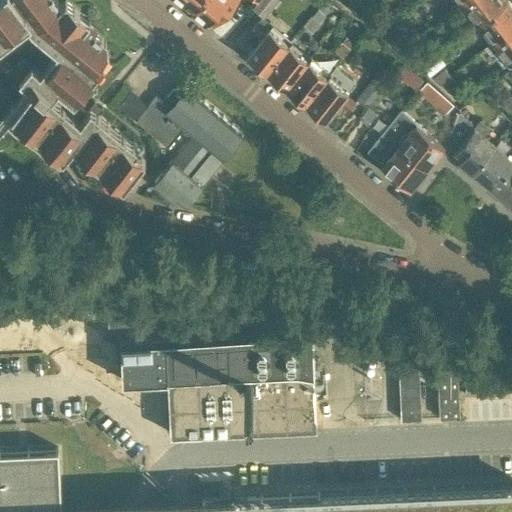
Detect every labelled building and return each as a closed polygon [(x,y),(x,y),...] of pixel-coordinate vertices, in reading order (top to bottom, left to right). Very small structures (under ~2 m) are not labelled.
[(0,0),(0,128),(8,119),(59,160),(60,159),(69,148),(94,168),(98,164),(123,185),(145,158),(138,152),(142,148),(99,112),(103,107),(94,101),(90,106),(90,105),(80,118),(52,95),(58,88),(74,101),(104,64),(100,61),(107,51),(107,41),(94,31),(98,27),(65,0),(61,4),(57,0),(0,0)] [(197,0),(191,8),(205,19),(207,17),(214,22),(232,0),(197,0)] [(251,7),(261,15),(263,17),(264,17),(277,0),(257,0),(257,1),(251,7)] [(462,0),(478,20),(502,0),(462,0)] [(511,23),(511,3),(509,0),(502,0),(478,20),(493,39),(511,23)] [(383,24),(384,25),(394,14),(385,6),(375,18),(369,26),(377,31),(383,24)] [(367,24),(372,17),(365,11),(360,18),(367,24)] [(246,53),(266,69),(289,42),(269,26),(271,23),(264,17),(263,17),(261,15),(249,29),(259,38),(246,53)] [(311,16),(304,24),(312,30),(318,23),(311,16)] [(511,23),(493,39),(484,46),(490,54),(492,53),(502,66),(511,57),(511,23)] [(391,42),(397,48),(408,40),(404,34),(391,42)] [(397,48),(405,55),(414,48),(408,40),(397,48)] [(308,58),(289,42),(266,69),(286,85),(308,58)] [(349,47),(341,42),(335,49),(342,55),(349,47)] [(308,58),(286,85),(305,101),(328,74),(308,58)] [(407,81),(414,71),(405,65),(398,74),(407,81)] [(438,83),(449,74),(444,67),(432,77),(438,83)] [(347,90),(328,74),(305,101),(325,117),(338,102),(348,110),(355,101),(345,93),(347,90)] [(466,95),(449,74),(438,83),(459,100),(466,95)] [(366,106),(382,87),(372,78),(356,98),(366,106)] [(154,181),(172,196),(175,198),(186,200),(223,154),(241,132),(185,86),(179,94),(173,89),(166,96),(173,101),(167,108),(195,131),(154,181)] [(117,106),(137,122),(151,106),(130,90),(117,106)] [(496,100),(503,106),(511,98),(511,97),(507,91),(496,100)] [(440,92),(431,102),(445,114),(453,104),(440,92)] [(511,98),(503,106),(509,112),(510,112),(511,109),(511,98)] [(368,107),(361,116),(369,122),(376,113),(368,107)] [(384,129),(427,165),(443,145),(425,130),(415,122),(400,110),(384,129)] [(461,140),(474,125),(465,117),(459,124),(455,121),(451,131),(461,140)] [(460,162),(457,165),(468,174),(494,143),(483,134),(489,127),(479,118),(474,125),(461,140),(451,131),(443,141),(460,156),(457,159),(460,162)] [(409,186),(427,165),(384,129),(383,130),(388,134),(384,138),(380,135),(369,149),(383,161),(381,163),(409,186)] [(511,160),(511,157),(494,143),(468,174),(478,183),(481,179),(491,187),(511,160)] [(511,160),(491,187),(499,194),(496,198),(507,207),(511,200),(511,160)] [(108,331),(116,331),(138,331),(138,317),(107,317),(108,331)] [(183,317),(164,318),(164,329),(183,328),(183,317)] [(312,331),(165,338),(119,340),(121,380),(166,378),(169,433),(316,427),(312,331)] [(459,416),(456,359),(436,359),(438,417),(459,416)] [(400,419),(420,418),(418,360),(397,361),(400,419)] [(0,511),(511,511),(511,483),(319,493),(241,496),(201,498),(160,500),(151,501),(121,502),(60,505),(58,447),(0,450),(0,511)]
